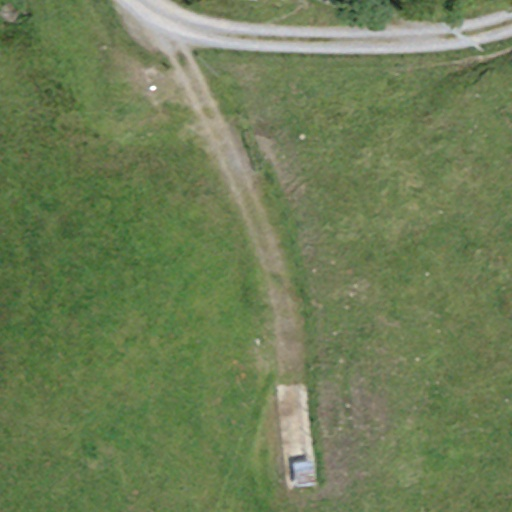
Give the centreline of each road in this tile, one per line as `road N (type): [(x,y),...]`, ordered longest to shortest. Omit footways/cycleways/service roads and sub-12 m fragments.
road 1 (track): [(259,62),(511,14)]
road 2 (track): [(137,0),(259,62)]
